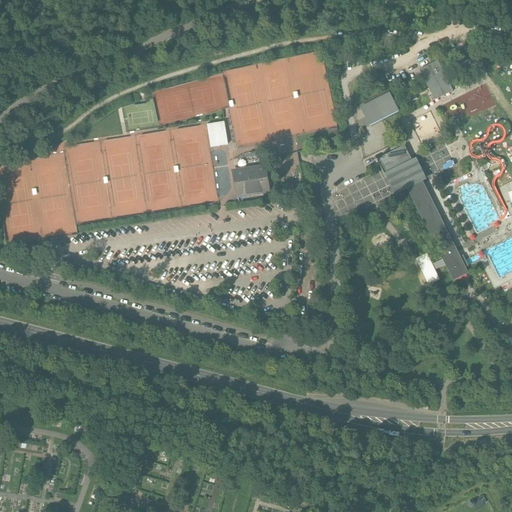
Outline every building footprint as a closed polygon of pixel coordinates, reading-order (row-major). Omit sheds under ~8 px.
[(452,55),(458,66),(471,60),(465,48),(452,55)] [(438,62),(420,71),(435,101),(453,92),(438,62)] [(412,102),(417,99),(412,88),(407,91),(412,102)] [(389,95),(361,109),(370,127),(398,112),(389,95)] [(206,125),(210,148),(227,145),(223,122),(206,125)] [(387,173),(385,174),(389,185),(394,196),(408,190),(423,183),(428,181),(417,158),(412,161),(405,146),(379,159),(387,173)] [(263,167),(232,172),(236,198),(267,193),(263,167)] [(292,183),(281,185),(283,196),(294,194),(292,183)] [(445,266),(454,282),(457,280),(469,274),(466,268),(469,267),(464,256),(461,257),(423,183),(408,190),(443,260),(445,266)] [(416,260),(429,286),(440,281),(435,270),(445,266),(443,260),(433,265),(428,254),(416,260)] [(140,480),(170,486),(173,468),(144,462),(140,480)] [(485,498),(481,496),(472,506),(478,511),(487,502),(485,498)]
